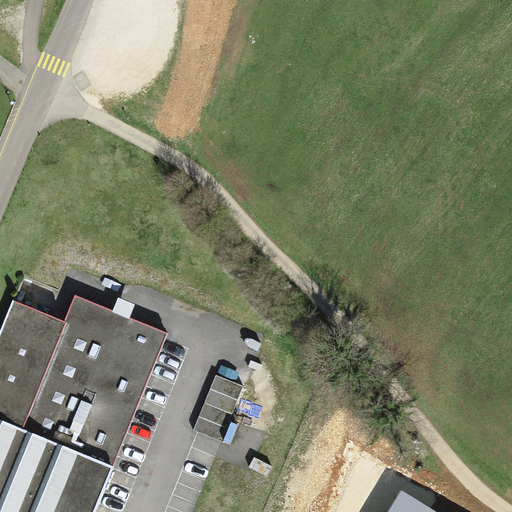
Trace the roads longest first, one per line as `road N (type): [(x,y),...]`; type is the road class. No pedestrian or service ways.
road 1 (track): [(505,511),(465,480),(277,255),(201,183),(39,92)]
road 2 (residential): [(0,189),(81,0)]
